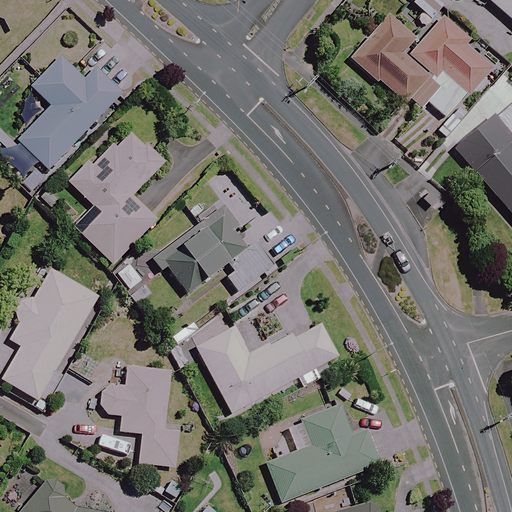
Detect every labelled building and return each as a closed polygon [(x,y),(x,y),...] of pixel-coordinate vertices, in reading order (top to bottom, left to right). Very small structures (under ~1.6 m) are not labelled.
[(433,0),(415,0),(412,4),(432,22),(444,9),(433,0)] [(511,0),(484,0),(511,24),(511,0)] [(470,41),(442,18),(431,31),(420,22),(409,36),(387,18),(351,61),(405,107),(410,101),(421,111),(427,104),(446,121),(491,69),(465,47),(470,41)] [(82,81),(61,60),(32,89),(51,108),(18,141),(48,170),(122,94),(95,68),(82,81)] [(511,143),(491,120),(453,153),(511,221),(511,154),(507,149),(511,145),(511,143)] [(164,165),(131,134),(116,149),(113,146),(93,167),(89,163),(68,185),(100,215),(80,236),(113,267),(156,221),(132,198),(164,165)] [(52,178),(39,166),(21,184),(34,196),(52,178)] [(222,208),(152,261),(162,274),(167,270),(187,297),(246,252),(232,233),(238,229),(222,208)] [(33,303),(31,303),(29,303),(27,304),(25,305),(23,306),(22,307),(21,309),(20,310),(19,312),(18,314),(18,316),(18,318),(19,320),(19,322),(20,324),(10,342),(21,348),(1,381),(37,402),(97,298),(51,271),(33,303)] [(338,358),(321,326),(295,339),(292,335),(251,357),(235,328),(195,349),(230,415),(300,378),(305,388),(318,381),(313,371),(338,358)] [(101,394),(100,408),(106,416),(121,418),(119,434),(141,436),(138,466),(174,469),(178,433),(164,431),(170,373),(127,369),(125,389),(109,388),(101,394)] [(351,437),(339,407),(300,423),(311,449),(266,466),(281,505),(379,466),(366,432),(351,437)] [(78,511),(44,483),(19,511),(78,511)]
